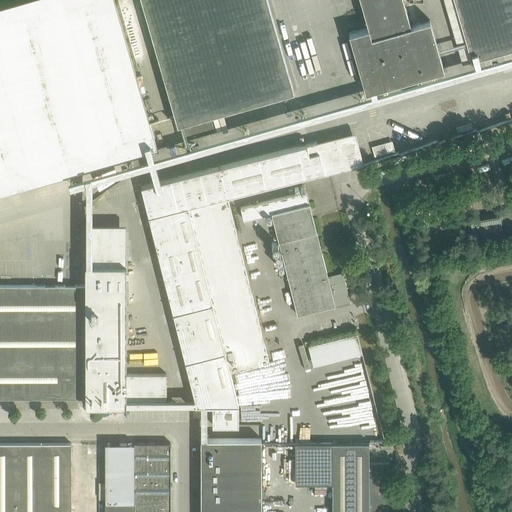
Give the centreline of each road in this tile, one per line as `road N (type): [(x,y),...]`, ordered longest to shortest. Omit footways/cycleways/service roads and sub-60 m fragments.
road 1 (unclassified): [(414,511),(409,430),(348,197),(356,186),(511,142)]
road 2 (unclassified): [(0,427),(177,433),(183,511)]
